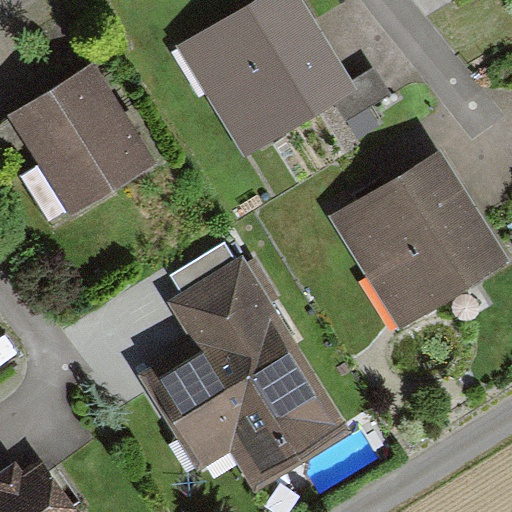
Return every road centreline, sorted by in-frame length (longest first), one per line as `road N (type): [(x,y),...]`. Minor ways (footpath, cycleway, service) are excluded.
road 1 (residential): [(380,0),(497,134)]
road 2 (unclassified): [(360,511),(511,418)]
